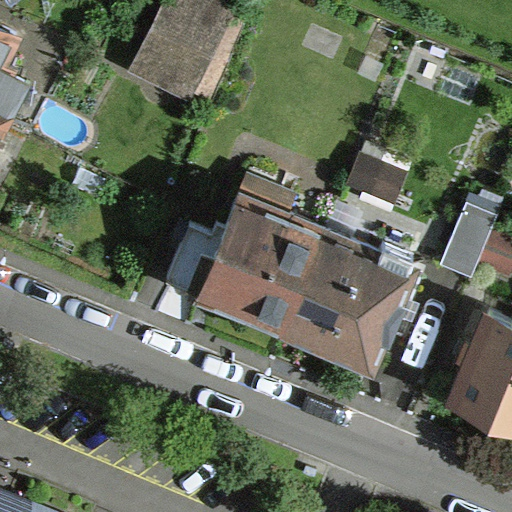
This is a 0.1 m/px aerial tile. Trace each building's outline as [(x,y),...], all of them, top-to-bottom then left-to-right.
[(250,11),(226,0),(163,0),(151,24),(228,61),(250,11)] [(0,22),(0,120),(19,130),(45,79),(15,64),(28,37),(0,22)] [(228,61),(151,24),(130,70),(206,106),(228,61)] [(0,168),(19,130),(0,120),(0,168)] [(304,328),(343,234),(263,201),(246,244),(218,233),(197,285),(304,328)] [(500,219),(470,207),(446,266),(477,278),(500,219)] [(430,269),(343,234),(304,328),(391,364),(430,269)] [(511,312),(499,308),(463,397),(511,415),(511,312)] [(41,511),(0,494),(0,511),(41,511)]
